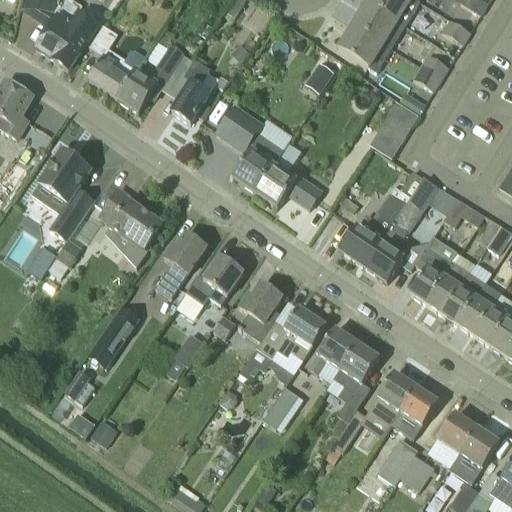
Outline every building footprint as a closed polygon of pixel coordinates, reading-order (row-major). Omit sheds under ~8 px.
[(69,75),(102,24),(87,15),(76,32),(56,19),(62,9),(48,0),(47,0),(33,23),(49,33),(36,53),(54,65),(54,66),(69,75)] [(226,17),(235,22),(238,18),(246,4),(240,0),(236,0),(228,13),(226,17)] [(400,26),(406,30),(420,8),(407,0),(372,0),(368,6),(400,26)] [(465,0),(460,8),(481,21),(489,9),(475,0),(465,0)] [(475,0),(489,9),(494,0),(475,0)] [(352,32),(384,51),(400,26),(368,6),(352,32)] [(463,51),(471,39),(449,25),(442,38),(463,51)] [(89,52),(103,61),(108,53),(118,39),(104,30),(89,52)] [(338,55),(370,74),(384,51),(352,32),(338,55)] [(146,65),(156,69),(164,51),(154,47),(146,65)] [(240,67),(249,57),(240,49),(231,58),(240,67)] [(183,61),(170,52),(149,85),(137,78),(119,105),(118,104),(118,105),(139,119),(149,103),(154,105),(165,88),(175,94),(182,82),(192,67),(183,61)] [(125,65),(108,53),(103,61),(88,85),(118,104),(119,105),(137,78),(146,63),(136,56),(132,56),(129,58),(125,65)] [(196,65),(205,71),(208,66),(199,60),(196,65)] [(420,73),(441,86),(449,73),(428,60),(420,73)] [(196,65),(194,64),(192,67),(182,82),(190,87),(172,117),(191,129),(197,120),(203,124),(211,112),(204,108),(210,99),(199,92),(210,75),(205,71),(196,65)] [(314,76),(328,86),(334,78),(320,68),(314,76)] [(413,84),(434,97),(441,86),(420,73),(413,84)] [(0,133),(17,144),(28,126),(21,122),(33,102),(6,86),(0,95),(0,133)] [(410,115),(419,120),(425,109),(417,104),(410,115)] [(262,131),(235,112),(217,138),(244,157),(248,160),(233,182),(255,197),(274,170),(290,147),(289,146),(282,156),(257,139),(262,131)] [(397,155),(411,133),(391,120),(390,119),(376,141),(376,142),(397,155)] [(66,246),(93,207),(76,195),(90,175),(61,155),(28,202),(56,221),(48,233),(66,246)] [(278,212),(287,199),(310,214),(322,197),(298,181),(295,185),(274,170),(255,197),(278,212)] [(412,202),(424,184),(412,177),(401,194),(412,202)] [(499,193),(511,200),(511,184),(506,181),(499,193)] [(402,248),(428,207),(437,193),(424,184),(412,202),(393,229),(364,272),(387,288),(410,254),(402,248)] [(361,195),(351,188),(343,200),(353,206),(361,195)] [(99,222),(110,229),(104,238),(134,270),(161,230),(127,207),(130,203),(118,195),(99,222)] [(462,221),(468,211),(457,204),(444,226),(455,232),(462,221)] [(490,225),(468,211),(462,221),(483,235),(490,225)] [(364,272),(393,229),(385,223),(379,233),(365,223),(358,233),(357,232),(341,256),(364,272)] [(476,245),(482,249),(488,253),(501,231),(490,224),(490,225),(483,235),(476,245)] [(498,259),(511,238),(501,231),(488,253),(498,259)] [(155,294),(170,305),(187,280),(188,280),(206,253),(185,239),(177,251),(174,249),(164,264),(171,269),(163,281),(155,294)] [(425,276),(411,299),(427,310),(460,260),(433,242),(415,269),(425,276)] [(66,247),(56,262),(48,274),(49,274),(48,275),(61,283),(79,256),(66,247)] [(460,260),(427,310),(443,320),(470,279),(476,270),(460,260)] [(197,280),(185,297),(204,310),(209,302),(221,310),(244,277),(221,261),(204,285),(197,280)] [(470,279),(443,320),(458,330),(485,289),(470,279)] [(239,332),(261,347),(274,327),(268,323),(282,303),(261,289),(253,301),(250,299),(240,314),(248,319),(239,332)] [(485,289),(458,330),(475,340),(501,299),(485,289)] [(511,306),(501,299),(475,340),(490,351),(511,317),(511,306)] [(285,311),(274,327),(261,347),(238,381),(247,387),(253,377),(260,381),(272,364),(294,379),(303,365),(325,331),(297,313),(294,317),(285,311)] [(137,322),(122,312),(87,363),(102,372),(137,322)] [(511,351),(511,317),(490,351),(506,361),(511,351)] [(225,344),(235,329),(223,321),(213,336),(225,344)] [(339,375),(356,348),(335,334),(309,374),(318,380),(327,367),(339,375)] [(204,349),(189,340),(173,363),(188,373),(204,349)] [(362,388),(379,363),(356,348),(339,375),(333,384),(344,392),(338,402),(346,408),(337,421),(340,422),(348,427),(356,415),(370,394),(362,388)] [(64,399),(75,406),(87,386),(89,383),(79,376),(64,399)] [(394,378),(368,416),(390,431),(399,417),(416,392),(394,378)] [(413,445),(438,407),(416,392),(399,417),(412,426),(404,439),(413,445)] [(276,434),(298,401),(285,393),(263,425),(276,434)] [(227,413),(234,412),(237,406),(236,400),(229,394),(220,408),(227,413)] [(367,422),(356,415),(348,427),(338,443),(333,451),(342,457),(343,458),(367,422)] [(455,419),(428,458),(450,472),(476,433),(455,419)] [(330,438),(338,443),(348,427),(340,422),(330,438)] [(107,453),(116,440),(100,429),(91,442),(107,453)] [(473,488),(499,448),(476,433),(450,472),(448,476),(471,491),(473,488)] [(385,483),(380,491),(390,498),(397,487),(414,461),(418,456),(399,444),(377,478),(385,483)] [(334,468),(342,457),(333,451),(325,462),(334,468)] [(321,466),(315,461),(311,466),(316,471),(321,466)] [(434,474),(414,461),(399,483),(412,492),(419,496),(434,474)] [(507,498),(511,500),(511,466),(490,499),(501,506),(507,498)] [(468,511),(479,497),(465,488),(449,511),(450,511),(468,511)] [(170,505),(181,511),(203,511),(205,511),(196,506),(178,493),(170,505)] [(257,505),(263,509),(271,498),(264,493),(257,505)] [(468,511),(488,511),(492,507),(479,497),(468,511)]
